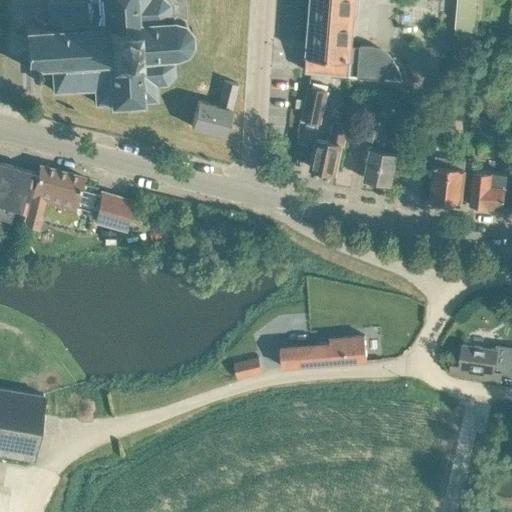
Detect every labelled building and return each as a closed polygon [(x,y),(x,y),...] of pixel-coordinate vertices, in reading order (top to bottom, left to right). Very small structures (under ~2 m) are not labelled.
[(48,0),(49,9),(42,9),(35,17),(36,24),(25,25),(26,43),(27,63),(32,63),(31,66),(32,69),(35,71),(37,70),(44,76),(53,76),(54,87),(94,85),(95,100),(110,100),(110,103),(142,101),(142,98),(156,97),(155,81),(164,80),(172,72),(171,62),(175,60),(174,53),(176,53),(179,52),(182,51),(184,49),(187,47),(189,44),(190,41),(191,38),(191,35),(191,32),(190,29),(189,26),(187,23),(184,21),(184,20),(185,20),(184,0),(48,0)] [(352,47),(356,0),(310,0),(304,70),(347,74),(347,76),(383,79),(393,58),(390,55),(384,51),(379,48),(372,47),(366,46),(360,47),(360,48),(352,47)] [(486,15),(486,0),(466,0),(466,14),(486,15)] [(508,75),(499,74),(497,99),(505,100),(508,75)] [(198,100),(191,126),(225,135),(239,84),(224,80),(218,105),(198,100)] [(310,87),(303,118),(322,122),(328,90),(310,87)] [(363,122),(351,119),(349,130),(360,133),(359,142),(371,145),(377,119),(364,117),(363,122)] [(344,144),(348,125),(332,122),(328,140),(317,138),(311,167),(336,172),(342,143),(344,144)] [(396,153),(371,148),(364,178),(390,183),(396,153)] [(436,155),(430,200),(461,203),(466,159),(436,155)] [(0,161),(0,217),(11,221),(14,209),(24,212),(35,172),(0,161)] [(28,208),(24,223),(38,227),(42,212),(42,211),(47,213),(50,220),(56,217),(58,221),(66,222),(78,216),(75,210),(73,209),(77,195),(82,176),(40,165),(34,184),(28,208)] [(473,171),(472,184),(470,204),(503,208),(507,174),(473,171)] [(103,192),(98,211),(96,218),(125,226),(132,199),(103,192)] [(110,226),(109,237),(130,238),(131,227),(110,226)] [(16,250),(15,261),(24,261),(24,250),(16,250)] [(282,346),(283,367),(367,361),(366,335),(331,337),(331,343),(282,346)] [(450,374),(501,382),(503,370),(511,371),(511,347),(498,345),(497,349),(464,344),(460,366),(452,364),(450,374)] [(259,356),(234,363),(238,377),(263,371),(259,356)] [(0,452),(33,458),(44,395),(0,387),(0,452)]
